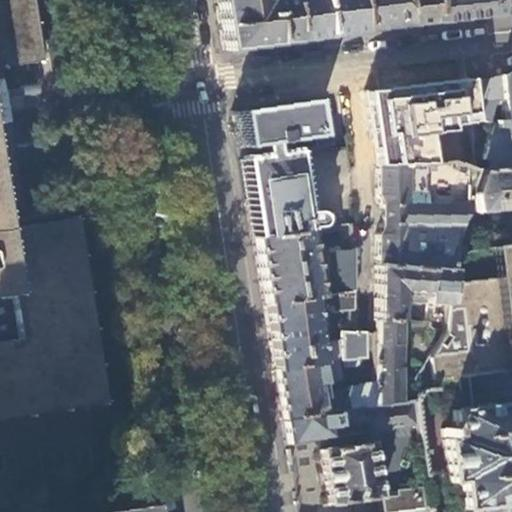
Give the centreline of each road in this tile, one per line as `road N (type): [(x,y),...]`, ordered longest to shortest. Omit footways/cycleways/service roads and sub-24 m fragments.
road 1 (secondary): [(192,84),(263,511)]
road 2 (residential): [(351,62),(363,172),(361,320)]
road 3 (residential): [(511,39),(351,62)]
road 4 (residential): [(351,62),(192,84)]
